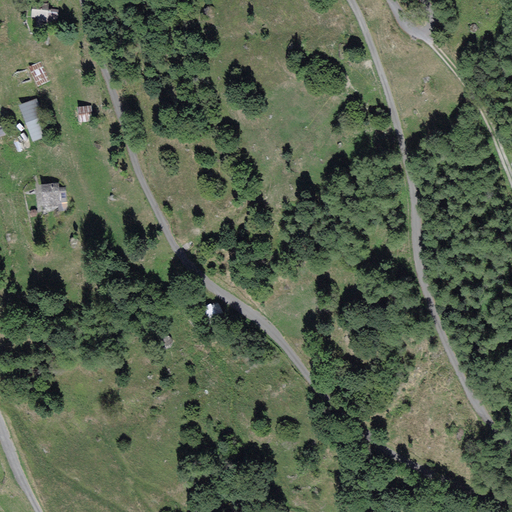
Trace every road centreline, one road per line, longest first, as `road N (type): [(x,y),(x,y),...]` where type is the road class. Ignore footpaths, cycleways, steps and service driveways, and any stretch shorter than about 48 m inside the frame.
road 1 (unclassified): [(87,0),(113,58),(133,157),(164,225),(203,281),(271,329),(382,451),(511,510)]
road 2 (unclassified): [(511,457),(467,403),(434,321),(418,274),(404,140),(351,0)]
road 3 (track): [(425,38),(486,108),(511,172)]
